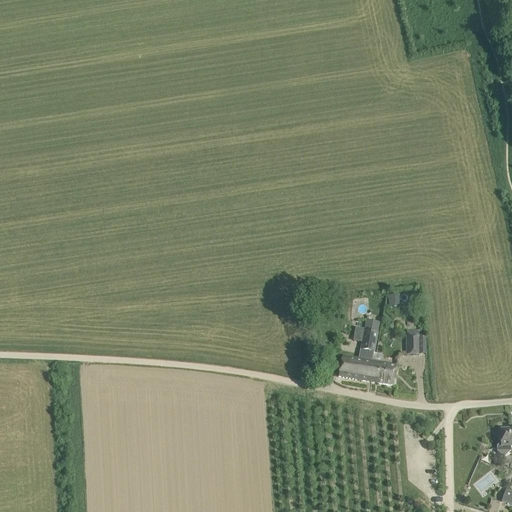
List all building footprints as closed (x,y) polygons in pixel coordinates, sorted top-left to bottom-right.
[(387,303),(397,303),(397,295),(387,295),(387,303)] [(342,357),(339,377),(378,384),(380,373),(370,371),(372,362),(373,354),(379,324),(366,321),(359,360),(342,357)] [(419,337),(406,337),(407,356),(426,356),(425,337),(419,337)] [(372,362),(370,371),(380,373),(378,384),(394,386),(397,367),(381,363),(372,362)] [(511,430),(501,431),(501,445),(499,445),(497,448),(497,454),(501,457),(506,456),(511,454),(511,447),(511,430)] [(502,502),(511,505),(511,494),(506,492),(502,502)]
